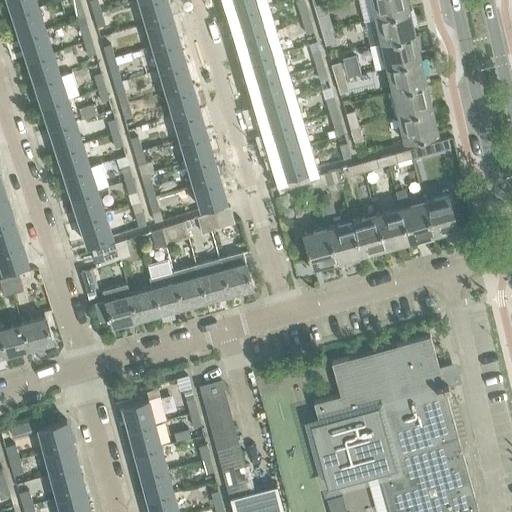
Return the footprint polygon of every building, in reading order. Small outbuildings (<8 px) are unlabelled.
[(7,0),(12,13),(37,5),(35,0),(7,0)] [(82,7),(79,0),(70,0),(74,10),(82,7)] [(88,0),(93,15),(101,12),(97,0),(88,0)] [(141,0),(138,1),(145,23),(171,16),(166,0),(141,0)] [(230,0),(235,15),(261,7),(258,0),(230,0)] [(296,0),(302,20),(310,18),(304,0),(296,0)] [(370,0),(375,18),(409,10),(406,0),(370,0)] [(12,13),(20,37),(45,29),(37,5),(12,13)] [(314,7),(321,32),(327,29),(330,29),(333,28),(326,5),(314,7)] [(235,15),(242,38),(268,30),(261,7),(235,15)] [(366,20),(372,45),(415,35),(409,10),(375,18),(366,20)] [(105,25),(101,12),(93,15),(96,27),(105,25)] [(145,23),(152,46),(178,38),(171,16),(145,23)] [(314,31),(310,18),(302,20),(307,34),(314,31)] [(79,27),(83,42),(91,39),(87,25),(79,27)] [(20,37),(27,60),(53,51),(45,29),(20,37)] [(334,42),(330,29),(327,29),(321,32),(325,45),(334,42)] [(242,38),(249,61),(275,54),(268,30),(242,38)] [(376,70),(386,68),(420,60),(415,35),(372,45),(371,46),(376,70)] [(143,74),(158,69),(185,61),(178,38),(152,46),(137,51),(143,74)] [(95,53),(91,39),(83,42),(87,56),(95,53)] [(102,46),(106,60),(115,57),(111,44),(102,46)] [(27,60),(34,82),(60,74),(53,51),(27,60)] [(132,51),(115,57),(117,64),(134,59),(132,51)] [(312,53),(316,66),(323,64),(319,51),(312,53)] [(249,61),(255,84),(281,77),(275,54),(249,61)] [(355,54),(342,57),(346,76),(360,73),(355,54)] [(117,64),(115,57),(106,60),(110,73),(119,71),(117,64)] [(386,68),(391,92),(426,84),(420,60),(386,68)] [(158,69),(165,92),(192,84),(185,61),(158,69)] [(331,65),(335,80),(344,78),(340,62),(331,65)] [(328,78),(323,64),(316,66),(320,80),(328,78)] [(93,75),(96,87),(104,84),(101,72),(93,75)] [(34,82),(42,105),(67,96),(60,74),(34,82)] [(255,84),(262,107),(288,100),(281,77),(255,84)] [(348,91),(344,78),(335,80),(339,93),(348,91)] [(109,100),(104,84),(96,87),(101,102),(109,100)] [(165,92),(172,116),(199,108),(192,84),(165,92)] [(391,92),(397,117),(432,109),(426,84),(391,92)] [(116,92),(120,106),(128,103),(124,90),(116,92)] [(42,105),(49,128),(75,120),(67,96),(42,105)] [(325,99),(329,113),(337,110),(333,97),(325,99)] [(262,107),(269,130),(295,123),(288,100),(262,107)] [(94,103),(79,108),(82,118),(98,113),(94,103)] [(132,117),(128,103),(120,106),(124,119),(132,117)] [(172,116),(179,138),(205,131),(199,108),(172,116)] [(437,134),(432,109),(397,117),(403,142),(437,134)] [(341,125),(337,110),(329,113),(334,127),(341,125)] [(345,112),(349,128),(358,126),(353,110),(345,112)] [(321,115),(313,117),(315,127),(324,125),(321,115)] [(106,121),(110,135),(119,132),(115,118),(106,121)] [(49,128),(57,152),(83,144),(75,120),(49,128)] [(269,130),(276,154),(302,146),(295,123),(269,130)] [(362,139),(358,126),(349,128),(353,141),(362,139)] [(179,138),(186,162),(212,154),(205,131),(179,138)] [(123,145),(119,132),(110,135),(114,148),(123,145)] [(129,138),(133,152),(141,150),(137,136),(129,138)] [(302,146),(276,154),(283,177),(319,166),(312,143),(302,146)] [(338,145),(342,159),(349,157),(345,143),(338,145)] [(57,152),(64,174),(90,166),(83,144),(57,152)] [(424,144),(409,148),(412,157),(427,153),(424,144)] [(398,161),(412,157),(409,148),(395,152),(398,161)] [(145,163),(141,150),(133,152),(137,165),(145,163)] [(186,162),(193,185),(219,177),(212,154),(186,162)] [(376,158),(361,162),(363,172),(379,168),(376,158)] [(349,176),(363,172),(361,162),(346,166),(349,176)] [(120,167),(124,180),(132,177),(128,164),(120,167)] [(64,174),(72,197),(97,189),(90,166),(64,174)] [(323,173),(313,176),(316,187),(326,184),(323,173)] [(292,194),(316,187),(313,176),(288,182),(292,194)] [(136,192),(132,177),(124,180),(128,194),(136,192)] [(226,200),(219,177),(193,185),(200,208),(226,200)] [(143,185),(147,198),(155,196),(151,182),(143,185)] [(72,197),(79,220),(105,212),(97,189),(72,197)] [(0,194),(0,220),(12,216),(5,193),(0,194)] [(448,194),(423,200),(432,234),(458,227),(448,194)] [(160,210),(155,196),(147,198),(151,212),(160,210)] [(423,200),(399,207),(408,241),(432,234),(423,200)] [(227,206),(203,213),(209,230),(232,223),(227,206)] [(399,207),(375,213),(384,247),(408,241),(399,207)] [(138,227),(146,225),(142,211),(134,213),(138,227)] [(112,235),(105,212),(79,220),(87,243),(112,235)] [(202,233),(209,230),(203,213),(197,215),(202,233)] [(375,213),(350,220),(359,254),(384,247),(375,213)] [(0,220),(0,245),(20,239),(12,216),(0,220)] [(350,220),(326,226),(335,260),(359,254),(350,220)] [(170,224),(158,228),(163,245),(175,241),(170,224)] [(311,267),(335,260),(326,226),(302,233),(311,267)] [(157,247),(163,245),(158,228),(151,230),(157,247)] [(27,262),(20,239),(0,245),(0,264),(2,270),(27,262)] [(121,239),(112,242),(117,259),(127,256),(121,239)] [(95,266),(117,259),(112,242),(90,249),(95,266)] [(241,252),(217,258),(227,294),(251,287),(241,252)] [(147,277),(150,287),(157,313),(181,306),(171,270),(167,258),(145,264),(149,276),(147,277)] [(217,258),(193,264),(204,300),(227,294),(217,258)] [(193,264),(171,270),(181,306),(204,300),(193,264)] [(29,269),(19,272),(21,280),(32,277),(29,269)] [(16,272),(6,276),(11,293),(22,289),(16,272)] [(0,288),(2,295),(11,293),(6,276),(0,277),(0,288)] [(150,287),(127,293),(134,319),(157,313),(150,287)] [(111,325),(134,319),(127,293),(104,299),(111,325)] [(43,316),(19,322),(26,348),(50,341),(43,316)] [(19,322),(0,327),(0,342),(3,354),(26,348),(19,322)] [(319,420),(311,422),(327,484),(379,470),(390,511),(474,511),(479,511),(458,433),(446,388),(450,387),(449,382),(444,383),(431,334),(332,361),(340,393),(314,400),(319,420)] [(199,384),(205,407),(227,402),(221,378),(199,384)] [(128,429),(153,422),(166,419),(159,395),(121,405),(128,429)] [(185,399),(188,412),(196,410),(193,397),(185,399)] [(205,407),(209,420),(230,414),(227,402),(205,407)] [(200,422),(196,410),(188,412),(191,425),(200,422)] [(209,420),(212,433),(234,427),(230,414),(209,420)] [(40,417),(9,425),(12,435),(37,428),(42,427),(40,417)] [(37,428),(43,450),(71,442),(65,420),(42,427),(37,428)] [(128,429),(134,452),(160,445),(153,422),(128,429)] [(212,433),(219,459),(241,453),(234,427),(212,433)] [(188,428),(173,432),(175,441),(190,437),(188,428)] [(43,450),(49,473),(77,466),(71,442),(43,450)] [(4,446),(8,459),(18,456),(14,443),(4,446)] [(134,452),(140,475),(166,468),(160,445),(134,452)] [(197,447),(200,459),(209,457),(206,445),(197,447)] [(219,459),(222,471),(244,466),(241,453),(219,459)] [(22,469),(18,456),(8,459),(12,472),(22,469)] [(213,472),(209,457),(200,459),(204,475),(213,472)] [(49,473),(56,497),(84,489),(77,466),(49,473)] [(222,471),(225,484),(247,478),(244,466),(222,471)] [(140,475),(146,499),(172,492),(166,468),(140,475)] [(282,511),(276,485),(251,491),(247,478),(225,484),(232,511),(282,511)] [(0,499),(10,497),(5,482),(0,483),(0,499)] [(18,492),(22,505),(32,503),(28,489),(18,492)] [(56,497),(59,511),(89,511),(84,489),(56,497)] [(209,493),(212,506),(221,504),(218,491),(209,493)] [(146,499),(149,511),(177,511),(172,492),(146,499)] [(34,511),(32,503),(22,505),(23,511),(34,511)]
